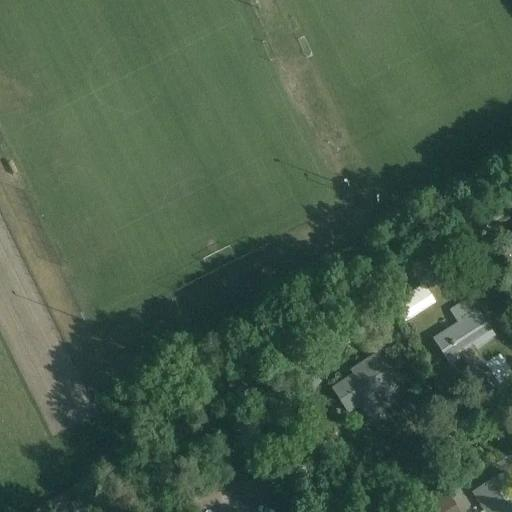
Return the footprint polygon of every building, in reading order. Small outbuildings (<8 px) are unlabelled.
[(511,232),(501,240),(509,252),(511,249),(511,232)] [(403,297),(394,303),(406,321),(415,316),(403,297)] [(460,324),(435,341),(440,348),(451,365),(460,359),(467,370),(482,361),(474,349),(495,336),(484,320),(479,312),(477,313),(469,300),(452,311),(460,324)] [(411,348),(403,353),(409,363),(418,358),(411,348)] [(467,370),(461,374),(466,382),(472,378),(488,402),(511,386),(511,375),(499,356),(485,366),(482,361),(467,370)] [(393,385),(382,368),(378,362),(373,365),(369,359),(350,371),(354,377),(334,390),(338,397),(349,413),(360,407),(365,414),(379,405),(374,398),(393,385)] [(287,376),(307,401),(322,383),(301,365),(287,376)] [(443,431),(424,443),(439,466),(458,453),(443,431)] [(511,511),(511,487),(504,475),(474,494),(485,510),(485,511),(511,511)] [(426,511),(459,511),(450,497),(426,511)]
